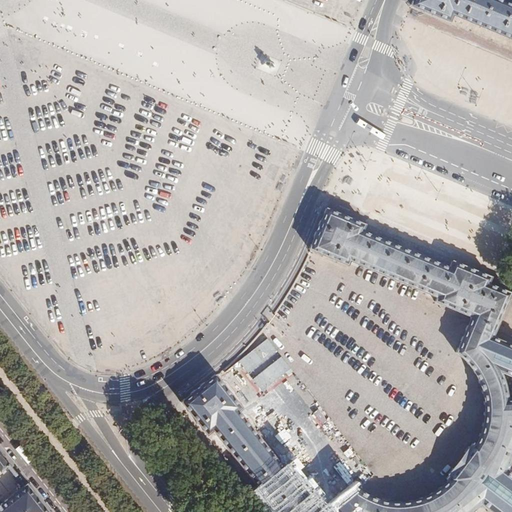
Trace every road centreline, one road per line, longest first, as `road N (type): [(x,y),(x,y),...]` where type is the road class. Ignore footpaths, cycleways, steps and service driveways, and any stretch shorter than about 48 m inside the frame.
road 1 (secondary): [(165,376),(249,297),(303,191)]
road 2 (residential): [(303,191),(511,283)]
road 3 (primary): [(337,115),(387,136),(414,135),(511,176)]
road 4 (unknown): [(344,97),(182,33)]
road 5 (primary): [(511,146),(352,79)]
road 6 (residential): [(157,392),(253,511)]
road 7 (tertiary): [(155,504),(130,432),(157,392)]
